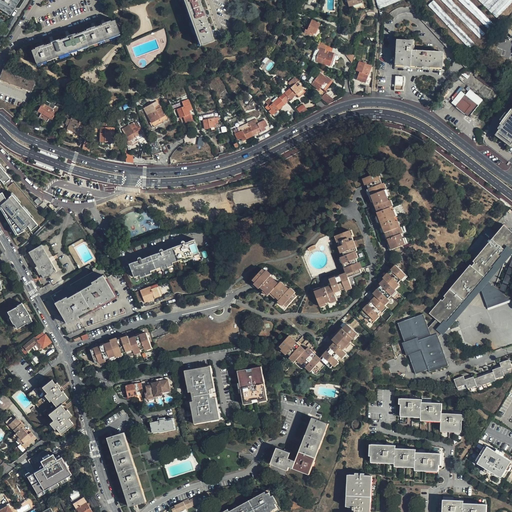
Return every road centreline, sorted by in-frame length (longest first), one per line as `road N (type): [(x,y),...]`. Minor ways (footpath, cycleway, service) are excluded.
road 1 (primary): [(134,171),(219,164),(372,101),(420,112),(511,180)]
road 2 (residential): [(0,236),(76,382)]
road 3 (primary): [(0,118),(39,144),(134,171)]
